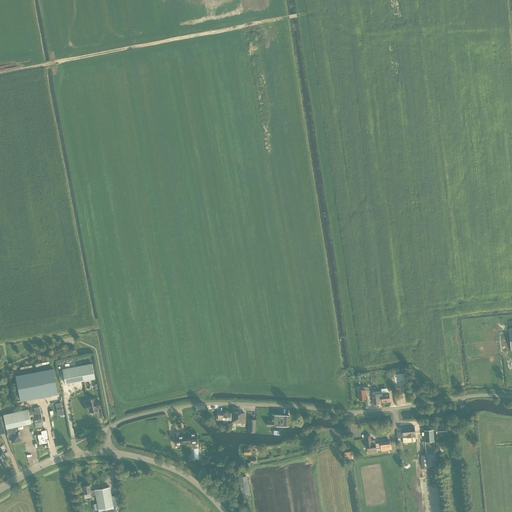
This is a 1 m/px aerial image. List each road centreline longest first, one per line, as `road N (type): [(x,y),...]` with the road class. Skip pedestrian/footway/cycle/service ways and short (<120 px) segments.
road 1 (unclassified): [(107,452),(116,422),(204,403),(356,412),(511,396)]
road 2 (tertiary): [(223,511),(184,474),(107,452)]
